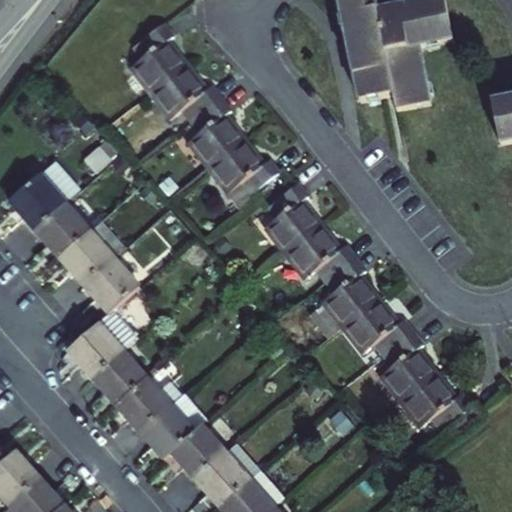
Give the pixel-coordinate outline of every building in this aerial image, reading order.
[(359,2),(326,9),(346,107),(380,100),(383,115),(417,108),(405,51),(438,44),(430,2),(362,15),(359,2)] [(250,172),(211,123),(215,119),(196,94),(191,98),(152,49),(157,45),(146,32),(116,57),(126,70),(115,79),(155,128),(165,119),(184,143),(174,152),(213,200),(223,192),(233,205),(263,181),(254,168),(250,172)] [(511,99),(479,106),(487,149),(511,144),(511,99)] [(0,211),(27,240),(56,214),(29,185),(0,211)] [(253,235),(293,286),(304,278),(322,301),(312,309),(349,357),(360,349),(380,373),(369,382),(409,433),(421,424),(430,436),(460,412),(450,400),(447,404),(406,352),(410,350),(391,325),(387,329),(349,281),(353,277),(333,252),(328,255),(290,206),(294,202),(284,190),(253,214),(263,226),(253,235)] [(56,214),(27,240),(51,267),(80,241),(56,214)] [(80,241),(51,267),(75,293),(104,267),(118,255),(94,228),(80,241)] [(75,293),(100,320),(130,295),(104,267),(75,293)] [(58,357),(83,385),(114,358),(89,330),(58,357)] [(114,358),(83,385),(107,411),(138,384),(114,358)] [(138,384),(107,411),(131,438),(162,411),(149,397),(163,385),(151,372),(138,384)] [(162,411),(131,438),(156,466),(162,461),(193,433),(200,426),(176,399),(162,411)] [(162,461),(186,487),(217,459),(193,433),(162,461)] [(217,459),(186,487),(208,511),(212,511),(241,486),(217,459)] [(0,474),(0,509),(2,511),(11,511),(38,489),(13,462),(4,471),(0,474)] [(251,477),(241,486),(265,511),(275,503),(251,477)] [(241,486),(212,511),(264,511),(265,511),(241,486)] [(59,511),(38,489),(11,511),(59,511)]
